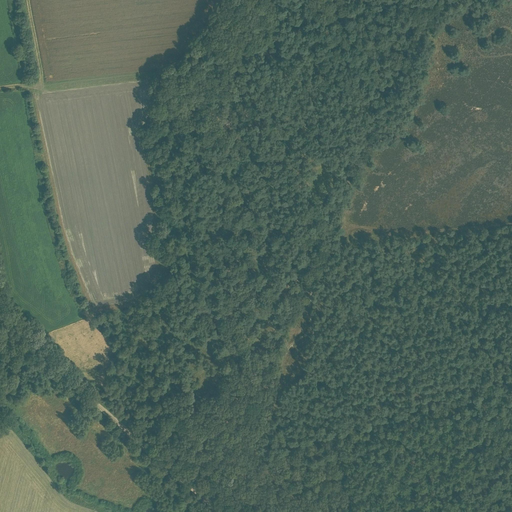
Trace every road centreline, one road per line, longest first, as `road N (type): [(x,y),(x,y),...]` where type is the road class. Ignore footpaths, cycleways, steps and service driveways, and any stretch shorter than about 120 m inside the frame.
road 1 (track): [(218,511),(0,309)]
road 2 (track): [(206,501),(250,466),(270,419),(281,359),(310,327),(311,282)]
